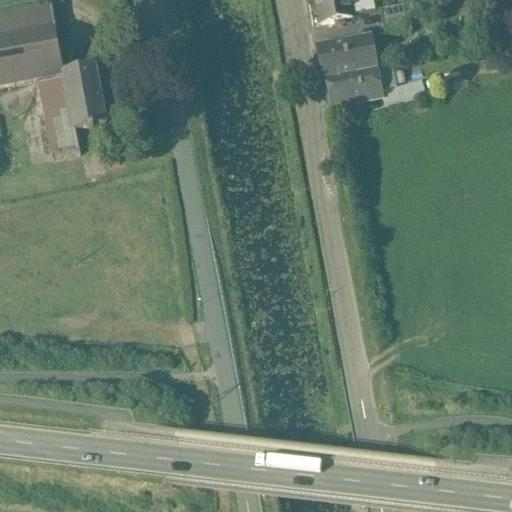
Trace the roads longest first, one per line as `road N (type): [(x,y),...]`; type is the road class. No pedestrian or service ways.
road 1 (residential): [(158,0),(251,511)]
road 2 (tertiary): [(292,0),(385,511)]
road 3 (secondary): [(0,453),(511,510)]
